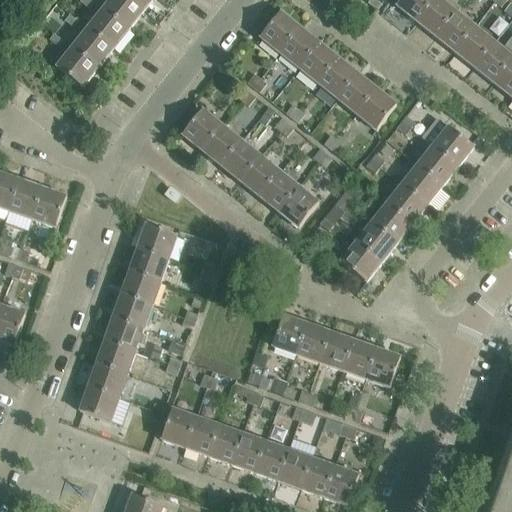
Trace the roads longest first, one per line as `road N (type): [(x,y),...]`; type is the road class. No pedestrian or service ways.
road 1 (residential): [(0,490),(126,145)]
road 2 (residential): [(459,357),(426,318),(418,288),(511,171)]
road 3 (residential): [(126,145),(241,0)]
road 4 (residential): [(403,511),(459,357)]
road 5 (residential): [(244,240),(126,145)]
